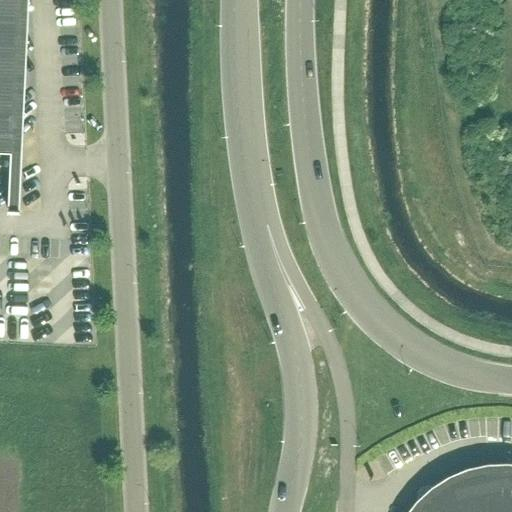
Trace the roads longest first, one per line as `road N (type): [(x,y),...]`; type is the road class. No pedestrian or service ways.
road 1 (unclassified): [(108,0),(134,511)]
road 2 (secondary): [(511,380),(433,360),(354,297),(335,263),(314,181),(299,0)]
road 3 (unclassified): [(253,228),(305,294),(333,351),(347,418),(346,511)]
road 4 (secondary): [(253,228),(301,391),(284,511)]
road 5 (unknown): [(41,0),(56,196),(34,216),(0,214)]
road 6 (secondary): [(233,0),(240,158),(253,228)]
road 7 (unknown): [(511,443),(448,452),(348,499)]
